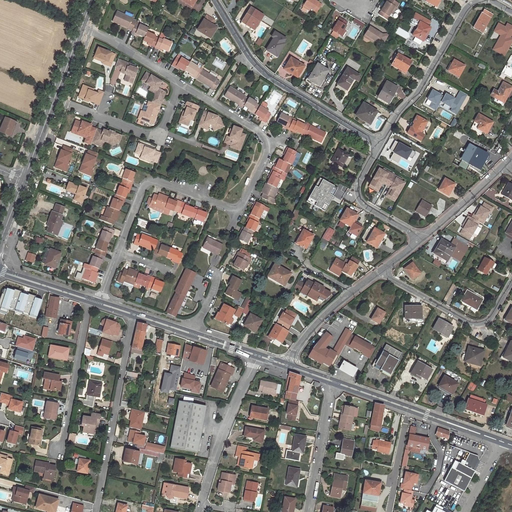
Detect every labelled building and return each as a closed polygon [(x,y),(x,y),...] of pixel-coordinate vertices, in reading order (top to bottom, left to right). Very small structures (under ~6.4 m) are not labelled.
[(313,0),(307,0),(303,7),(307,10),(308,8),(311,9),(316,13),(321,5),(313,0)] [(392,0),(387,0),(379,14),(387,19),(390,14),(391,11),(393,12),(398,4),(392,0)] [(250,8),(242,21),(247,24),(250,27),(254,30),(263,16),(250,8)] [(481,14),(473,28),(482,33),(492,15),(484,10),(482,14),(481,14)] [(121,23),(129,27),(128,29),(128,30),(132,31),(135,24),(136,22),(132,20),(133,18),(131,18),(125,15),(116,12),(112,22),(120,25),(121,23)] [(417,27),(412,35),(423,42),(426,37),(425,36),(429,28),(427,27),(430,22),(425,19),(425,18),(423,17),(422,17),(415,13),(410,23),(417,27)] [(206,15),(198,31),(209,38),(216,27),(212,25),(215,20),(206,15)] [(342,37),(346,30),(348,31),(351,25),(340,18),(332,31),(340,35),(342,37)] [(354,18),(351,22),(362,29),(364,24),(354,18)] [(136,34),(139,35),(144,37),(147,32),(148,28),(140,25),(139,26),(135,24),(132,31),(131,33),(135,35),(136,34)] [(374,40),(378,42),(379,41),(384,44),(388,36),(386,35),(382,35),(369,27),(364,37),(368,39),(369,38),(374,40)] [(148,43),(152,45),(151,46),(155,48),(155,46),(159,39),(155,37),(155,36),(147,32),(144,37),(143,41),(148,43)] [(274,38),(266,50),(276,56),(284,44),(283,43),(277,40),(280,36),(274,32),(271,37),(274,38)] [(504,56),(511,41),(511,39),(504,35),(499,42),(498,42),(493,50),(504,56)] [(159,48),(163,50),(168,52),(172,43),(163,39),(163,40),(159,39),(155,46),(155,48),(159,50),(159,48)] [(110,66),(115,54),(98,48),(94,56),(103,60),(102,62),(102,63),(110,66)] [(391,65),(405,73),(411,61),(402,56),(404,53),(398,50),(396,53),(397,54),(391,65)] [(176,67),(179,69),(184,72),(185,71),(189,63),(181,58),(180,60),(176,57),(171,66),(175,68),(176,67)] [(284,69),(298,77),(304,66),(291,58),(284,69)] [(135,66),(118,60),(115,67),(122,70),(121,71),(125,72),(127,75),(124,81),(132,84),(138,69),(134,68),(135,66)] [(451,64),(448,70),(447,71),(458,77),(464,66),(453,60),(451,64)] [(190,74),(193,76),(192,77),(196,79),(197,78),(201,71),(197,68),(198,67),(190,62),(189,63),(185,71),(190,74)] [(307,81),(320,89),(325,81),(323,78),(328,71),(317,64),(311,74),(307,81)] [(347,90),(353,79),(356,80),(359,76),(347,68),(337,85),(347,90)] [(284,70),(297,78),(298,77),(284,69),(284,70)] [(204,83),(212,87),(211,88),(210,90),(214,92),(219,82),(216,80),(217,79),(202,70),(201,71),(197,78),(196,79),(204,84),(204,83)] [(152,102),(160,105),(165,92),(158,88),(159,86),(160,84),(162,82),(146,73),(141,81),(156,90),(152,102)] [(387,82),(378,97),(388,102),(396,88),(387,82)] [(491,95),(502,101),(506,94),(507,95),(511,88),(503,83),(497,92),(493,90),(491,95)] [(245,96),(230,87),(224,96),(232,101),(233,100),(240,104),(239,106),(239,107),(242,109),(244,106),(248,100),(244,97),(245,96)] [(99,105),(104,93),(98,91),(97,94),(92,92),(88,90),(82,88),(78,97),(85,100),(88,101),(99,105)] [(442,97),(430,90),(424,100),(429,103),(427,107),(435,111),(439,104),(449,109),(448,111),(456,115),(466,96),(458,92),(454,100),(444,94),(442,97)] [(249,109),(252,111),(251,113),(255,115),(260,107),(256,104),(257,103),(249,98),(248,100),(244,106),(249,109)] [(153,124),(160,105),(152,102),(149,101),(147,105),(148,106),(146,113),(141,111),(138,119),(153,124)] [(199,106),(187,102),(185,107),(186,108),(185,112),(183,117),(181,116),(179,122),(187,125),(190,119),(192,120),(196,111),(197,112),(199,106)] [(356,115),(369,124),(376,112),(363,104),(356,115)] [(260,118),(263,120),(262,121),(266,124),(271,115),(267,113),(268,111),(260,107),(255,115),(260,118)] [(218,117),(203,112),(198,126),(203,128),(204,124),(209,126),(209,124),(211,125),(215,126),(216,130),(223,126),(220,118),(218,118),(218,117)] [(281,125),(285,127),(285,128),(288,130),(289,128),(292,121),(289,119),(289,118),(281,114),(276,122),(281,125)] [(475,122),(470,130),(480,136),(483,132),(486,133),(488,129),(488,130),(491,124),(490,124),(491,122),(478,114),(474,121),(475,122)] [(416,116),(410,127),(411,128),(418,117),(416,116)] [(406,133),(420,141),(423,135),(420,133),(427,121),(418,117),(411,128),(410,127),(406,133)] [(5,118),(0,129),(0,132),(9,136),(14,122),(5,118)] [(305,126),(297,121),(296,123),(292,121),(289,128),(288,130),(292,132),(293,130),(296,132),(301,134),(305,126)] [(306,134),(314,137),(313,139),(321,143),(326,133),(311,126),(310,127),(306,125),(305,126),(301,134),(305,136),(306,135),(306,134)] [(242,130),(233,126),(232,130),(231,134),(229,137),(227,136),(224,143),(231,145),(235,147),(236,145),(241,147),(244,138),(239,136),(241,133),(242,130)] [(103,131),(96,129),(94,135),(99,137),(100,134),(101,135),(103,131)] [(109,132),(103,130),(103,131),(101,135),(100,134),(99,137),(94,135),(91,143),(102,147),(103,143),(103,142),(104,141),(107,143),(108,141),(113,143),(118,140),(120,135),(114,133),(115,132),(109,130),(109,132)] [(113,143),(108,141),(107,142),(113,145),(119,142),(122,136),(120,135),(118,140),(113,143)] [(416,153),(393,141),(388,151),(392,153),(389,159),(407,169),(416,153)] [(150,161),(157,163),(161,154),(154,151),(149,149),(150,148),(139,144),(136,151),(142,153),(141,156),(141,157),(145,159),(145,160),(150,162),(150,161)] [(53,168),(66,172),(69,164),(67,163),(71,148),(60,145),(53,168)] [(470,145),(459,166),(466,170),(469,164),(479,170),(487,155),(480,151),(476,149),(470,145)] [(286,152),(284,156),(282,161),(287,163),(291,165),(295,157),(294,156),(296,152),(287,148),(285,151),(286,152)] [(349,155),(337,149),(331,162),(342,168),(349,155)] [(91,176),(96,153),(84,150),(78,173),(91,176)] [(276,164),(275,167),(273,167),(271,171),(273,171),(280,175),(282,172),(283,172),(287,163),(282,161),(279,159),(276,164)] [(131,182),(133,178),(134,173),(125,170),(122,178),(123,179),(122,183),(130,186),(131,186),(132,182),(131,182)] [(269,179),(267,184),(275,188),(280,180),(278,179),(280,175),(273,171),(271,171),(269,175),(271,175),(269,179)] [(387,185),(393,174),(387,171),(386,173),(383,171),(380,175),(377,173),(370,184),(377,188),(380,182),(382,184),(382,183),(387,185)] [(398,177),(393,174),(387,185),(391,188),(390,188),(393,189),(389,195),(396,199),(402,188),(399,185),(401,181),(397,179),(398,177)] [(324,212),(337,188),(317,178),(305,202),(324,212)] [(445,179),(438,190),(448,195),(453,188),(451,187),(453,184),(445,179)] [(377,188),(370,184),(369,187),(378,192),(382,184),(380,182),(377,188)] [(511,182),(511,184),(508,183),(501,195),(504,197),(503,199),(508,202),(509,200),(511,201),(511,182)] [(87,190),(69,183),(66,190),(76,194),(74,200),(81,203),(87,190)] [(119,186),(116,195),(125,198),(127,193),(128,190),(129,191),(131,186),(130,186),(122,183),(120,187),(119,186)] [(273,199),(278,189),(275,188),(267,184),(265,183),(261,191),(264,193),(263,194),(261,198),(273,204),(275,200),(273,199)] [(393,189),(390,188),(386,196),(395,201),(396,199),(389,195),(393,189)] [(113,199),(110,208),(119,211),(121,206),(122,202),(123,203),(125,198),(116,195),(114,199),(113,199)] [(165,208),(168,199),(169,198),(160,195),(159,197),(158,196),(154,195),(152,199),(149,207),(153,209),(154,207),(164,210),(165,208)] [(165,208),(174,212),(174,211),(178,212),(181,204),(182,202),(178,201),(177,202),(173,201),(168,199),(165,208)] [(425,217),(431,206),(422,201),(416,212),(425,217)] [(181,215),(190,218),(190,217),(194,209),(188,207),(185,205),(185,204),(182,202),(181,204),(178,212),(182,213),(181,215)] [(254,206),(252,210),(250,215),(259,219),(263,211),(262,210),(264,206),(254,202),(252,206),(254,206)] [(58,226),(60,221),(62,216),(61,215),(64,208),(56,205),(53,213),(52,212),(48,223),(51,224),(49,227),(47,232),(57,236),(60,227),(58,226)] [(117,220),(120,212),(119,211),(110,208),(107,206),(103,217),(101,216),(100,220),(112,225),(113,220),(114,219),(117,220)] [(207,213),(202,212),(198,210),(198,209),(194,207),(194,209),(190,217),(195,218),(194,220),(193,223),(194,224),(196,225),(198,225),(202,226),(207,213)] [(346,209),(340,221),(350,227),(357,215),(346,209)] [(291,226),(296,215),(291,212),(286,223),(291,226)] [(249,219),(247,223),(245,228),(252,231),(253,231),(254,232),(258,224),(257,223),(259,219),(250,215),(248,219),(249,219)] [(469,235),(477,221),(469,216),(459,233),(467,237),(468,235),(469,235)] [(240,235),(238,240),(247,244),(251,235),(250,235),(252,231),(245,228),(243,226),(241,230),(242,231),(240,235)] [(103,231),(99,240),(100,240),(108,243),(110,238),(111,234),(113,235),(114,231),(105,227),(104,231),(103,231)] [(328,241),(334,231),(328,228),(322,238),(328,241)] [(374,228),(366,242),(375,247),(379,239),(381,240),(384,234),(374,228)] [(297,242),(303,245),(302,247),(305,250),(314,235),(304,230),(297,242)] [(158,241),(150,238),(141,235),(141,236),(137,235),(133,245),(137,246),(138,245),(138,243),(146,246),(146,248),(154,251),(158,242),(158,241)] [(464,245),(466,242),(456,235),(454,239),(464,245)] [(203,248),(217,255),(222,245),(208,238),(203,248)] [(99,240),(96,248),(97,249),(95,253),(103,256),(105,256),(106,252),(105,252),(106,248),(108,243),(100,240),(99,240)] [(450,256),(451,254),(461,259),(467,247),(454,240),(450,246),(442,241),(434,253),(438,256),(438,258),(446,263),(450,256)] [(158,254),(161,255),(166,257),(170,248),(161,245),(161,243),(158,242),(154,251),(153,254),(157,256),(158,254)] [(45,264),(50,250),(47,248),(41,263),(45,264)] [(172,259),(175,261),(175,262),(179,264),(183,254),(178,252),(174,250),(171,249),(170,248),(166,257),(172,259)] [(55,269),(61,253),(50,249),(50,250),(45,264),(45,265),(55,269)] [(28,253),(25,260),(33,263),(36,256),(28,253)] [(93,256),(89,265),(97,268),(98,269),(100,264),(101,260),(103,261),(105,256),(103,256),(95,253),(94,257),(93,256)] [(233,266),(243,271),(245,266),(247,263),(248,264),(251,259),(238,253),(235,257),(237,258),(235,262),(233,266)] [(484,258),(478,270),(486,275),(490,267),(491,268),(494,263),(484,258)] [(333,271),(339,260),(336,259),(329,271),(339,276),(340,275),(333,271)] [(353,274),(358,265),(355,264),(348,260),(346,259),(344,263),(339,260),(333,271),(340,275),(341,272),(349,277),(351,273),(353,274)] [(407,273),(412,279),(420,273),(412,263),(405,268),(407,272),(407,273)] [(82,279),(94,284),(94,283),(98,275),(95,274),(96,273),(97,268),(89,265),(85,264),(83,268),(85,269),(82,279)] [(282,285),(285,278),(287,280),(291,274),(274,265),(271,271),(269,274),(268,276),(270,278),(282,285)] [(132,288),(134,283),(138,274),(139,272),(131,269),(130,272),(127,272),(123,270),(122,273),(119,282),(123,283),(122,285),(132,288)] [(186,269),(175,292),(176,292),(185,296),(196,274),(186,269)] [(147,277),(143,276),(138,274),(134,283),(144,286),(144,285),(148,286),(151,278),(151,277),(148,276),(147,277)] [(151,289),(161,292),(164,283),(159,281),(155,280),(155,278),(151,277),(151,278),(148,286),(152,288),(151,289)] [(231,285),(228,290),(227,290),(225,294),(234,299),(235,296),(237,297),(239,293),(236,291),(241,281),(233,277),(229,284),(231,285)] [(269,280),(281,287),(282,285),(270,278),(269,280)] [(298,281),(294,288),(297,290),(299,286),(301,286),(303,287),(305,284),(298,281)] [(306,282),(305,284),(303,287),(301,286),(299,286),(297,290),(300,292),(302,289),(309,293),(307,296),(317,302),(318,300),(319,299),(320,297),(324,300),(325,300),(331,293),(323,289),(324,287),(314,282),(313,283),(310,281),(309,283),(307,282),(306,282)] [(461,301),(469,306),(470,304),(472,305),(471,306),(477,309),(483,300),(467,291),(461,301)] [(174,317),(185,296),(176,292),(166,313),(174,317)] [(48,300),(45,317),(55,319),(59,299),(51,297),(50,301),(48,300)] [(23,299),(19,315),(18,314),(16,321),(26,325),(33,302),(23,299)] [(223,305),(219,314),(220,315),(217,320),(227,325),(234,311),(223,305)] [(405,306),(405,318),(406,318),(406,322),(416,322),(416,319),(421,319),(421,307),(405,306)] [(239,309),(235,317),(239,319),(243,313),(243,312),(239,309)] [(378,324),(385,313),(377,309),(375,313),(377,314),(373,321),(378,324)] [(250,314),(243,326),(255,332),(262,321),(250,314)] [(279,319),(268,338),(272,340),(273,339),(275,340),(282,344),(292,326),(279,319)] [(61,320),(58,333),(66,335),(67,330),(69,331),(70,322),(61,320)] [(118,327),(119,324),(105,320),(103,321),(102,323),(103,326),(105,326),(102,332),(112,336),(112,334),(117,336),(120,328),(118,327)] [(433,329),(447,337),(453,328),(438,320),(433,329)] [(137,322),(131,347),(132,347),(131,352),(143,355),(144,350),(141,350),(146,324),(137,322)] [(0,330),(4,332),(5,328),(6,329),(8,330),(9,326),(6,325),(0,323),(0,330)] [(22,336),(22,338),(16,337),(14,347),(32,350),(34,338),(22,336)] [(350,345),(358,350),(363,342),(355,337),(350,345)] [(103,339),(97,355),(95,354),(95,353),(92,352),(90,356),(91,357),(93,357),(101,360),(104,353),(108,355),(112,342),(103,339)] [(157,339),(154,353),(157,354),(157,356),(159,357),(162,341),(158,340),(157,339)] [(203,351),(194,348),(195,343),(186,340),(183,358),(190,360),(202,365),(206,354),(202,353),(203,351)] [(363,342),(358,350),(367,355),(372,347),(363,342)] [(511,362),(511,342),(510,342),(503,358),(511,362)] [(171,355),(174,355),(178,356),(179,354),(180,349),(180,347),(168,344),(166,354),(171,355)] [(390,375),(402,354),(386,345),(377,361),(375,360),(373,363),(381,368),(380,370),(390,375)] [(49,355),(59,357),(58,359),(66,360),(68,349),(51,346),(49,355)] [(465,361),(480,366),(484,351),(468,347),(466,353),(465,353),(464,354),(463,355),(462,356),(462,358),(462,359),(463,360),(464,361),(465,361)] [(13,350),(11,360),(23,363),(24,359),(30,360),(32,352),(22,349),(22,352),(13,350)] [(188,368),(190,360),(183,358),(181,364),(181,366),(188,368)] [(339,369),(352,377),(356,369),(348,365),(346,363),(343,362),(339,369)] [(417,375),(421,377),(426,380),(432,370),(418,362),(411,374),(416,377),(417,375)] [(218,370),(211,386),(221,391),(223,386),(225,387),(230,375),(231,376),(234,369),(221,363),(220,365),(222,366),(219,371),(218,370)] [(186,382),(188,368),(181,366),(180,371),(178,380),(184,381),(186,382)] [(290,382),(287,392),(297,394),(299,381),(300,376),(289,372),(288,381),(290,382)] [(48,386),(50,387),(50,390),(54,391),(55,389),(60,390),(61,384),(59,384),(59,382),(58,382),(59,376),(44,373),(43,379),(45,379),(44,387),(48,387),(48,386)] [(458,384),(444,377),(439,386),(452,394),(458,384)] [(90,381),(86,400),(75,399),(75,402),(92,407),(94,396),(99,397),(102,384),(90,381)] [(263,391),(280,394),(282,385),(261,381),(259,390),(263,391)] [(438,388),(451,396),(452,394),(439,386),(438,388)] [(284,399),(295,401),(297,394),(287,392),(285,391),(284,399)] [(13,396),(1,393),(0,395),(0,402),(6,404),(6,406),(8,406),(7,410),(20,414),(23,403),(12,400),(13,396)] [(469,400),(484,405),(485,400),(470,395),(469,400)] [(465,409),(477,414),(484,405),(469,400),(468,400),(465,409)] [(179,401),(170,447),(197,453),(206,406),(179,401)] [(46,402),(44,413),(46,413),(45,419),(55,420),(58,404),(46,402)] [(287,404),(284,419),(293,421),(297,406),(287,404)] [(380,427),(382,416),(383,412),(383,408),(384,406),(375,404),(371,425),(373,425),(379,427),(380,427)] [(358,408),(345,406),(343,415),(353,417),(356,418),(358,408)] [(249,417),(267,421),(269,410),(258,408),(258,409),(251,408),(249,417)] [(132,414),(131,421),(130,426),(129,427),(141,430),(144,417),(142,414),(140,413),(141,411),(132,410),(131,414),(132,414)] [(82,432),(95,434),(96,428),(95,428),(95,424),(98,424),(100,415),(91,413),(90,418),(83,416),(81,426),(83,426),(82,432)] [(350,430),(353,417),(343,415),(341,414),(339,421),(341,421),(340,428),(350,430)] [(24,428),(15,425),(13,431),(18,433),(18,434),(22,435),(24,428)] [(30,435),(28,443),(39,445),(42,429),(32,427),(30,435)] [(264,431),(245,427),(244,436),(252,438),(252,436),(255,436),(254,438),(254,440),(262,442),(264,431)] [(436,435),(448,439),(450,433),(438,428),(436,435)] [(13,431),(9,430),(5,443),(15,445),(18,434),(18,433),(13,431)] [(128,442),(138,444),(137,448),(140,448),(147,450),(147,446),(142,445),(143,438),(139,437),(140,432),(130,430),(128,442)] [(295,435),(291,454),(301,456),(302,454),(303,446),(304,446),(306,437),(295,435)] [(419,449),(427,450),(429,439),(415,436),(409,435),(407,446),(419,449)] [(342,444),(340,454),(351,456),(354,441),(344,439),(343,444),(342,444)] [(391,443),(379,441),(378,442),(375,442),(372,441),(371,448),(377,450),(376,451),(388,454),(391,443)] [(419,449),(407,446),(406,446),(402,464),(406,464),(409,451),(419,454),(419,449)] [(137,464),(139,452),(126,449),(123,461),(137,464)] [(237,450),(236,456),(239,456),(242,457),(240,465),(240,466),(251,468),(253,460),(258,461),(259,455),(246,452),(237,450)] [(474,471),(473,470),(476,465),(478,460),(477,456),(468,453),(464,461),(462,465),(460,464),(454,460),(443,481),(463,491),(468,483),(474,471)] [(0,455),(0,468),(0,469),(2,470),(1,473),(8,475),(12,460),(7,459),(6,461),(0,459),(0,457),(0,456),(0,455)] [(88,460),(79,459),(76,459),(75,464),(78,464),(77,471),(86,473),(87,469),(88,469),(89,464),(87,464),(88,460)] [(178,473),(180,473),(180,477),(186,478),(187,474),(188,469),(190,470),(191,464),(185,463),(185,461),(176,459),(173,472),(178,473)] [(53,480),(56,466),(46,465),(46,463),(36,461),(33,471),(44,473),(43,478),(53,480)] [(289,468),(286,485),(295,487),(297,479),(298,480),(300,470),(289,468)] [(224,473),(221,484),(220,484),(219,484),(218,490),(229,492),(231,484),(232,481),(235,482),(236,476),(224,473)] [(335,474),(331,496),(340,498),(341,490),(343,481),(347,482),(348,477),(335,474)] [(373,511),(375,511),(380,483),(365,481),(360,510),(373,511)] [(254,501),(258,484),(249,482),(247,491),(246,490),(244,499),(254,501)] [(186,499),(188,488),(168,484),(164,484),(162,494),(167,495),(167,496),(167,497),(168,498),(169,499),(170,499),(171,498),(172,497),(173,496),(186,499)] [(16,494),(14,502),(26,504),(28,491),(33,492),(34,487),(25,485),(24,490),(13,488),(13,493),(14,493),(16,494)] [(412,508),(414,500),(409,499),(410,495),(399,492),(397,504),(412,508)] [(53,511),(55,497),(38,494),(35,508),(53,511)] [(291,511),(292,510),(293,510),(295,499),(284,497),(282,509),(277,508),(276,511),(291,511)] [(74,501),(71,511),(81,511),(83,503),(74,501)] [(115,511),(125,511),(127,506),(118,503),(115,511)]
